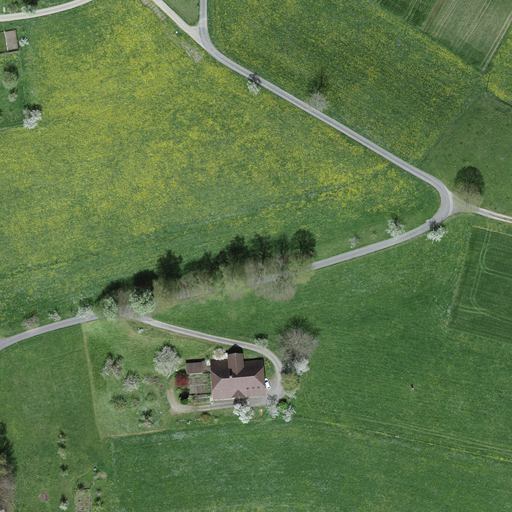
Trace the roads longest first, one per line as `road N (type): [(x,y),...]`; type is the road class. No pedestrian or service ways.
road 1 (unclassified): [(446,202),(434,222),(395,240),(51,326),(0,346)]
road 2 (unclassified): [(203,0),(204,36),(214,53),(431,179),(446,202)]
